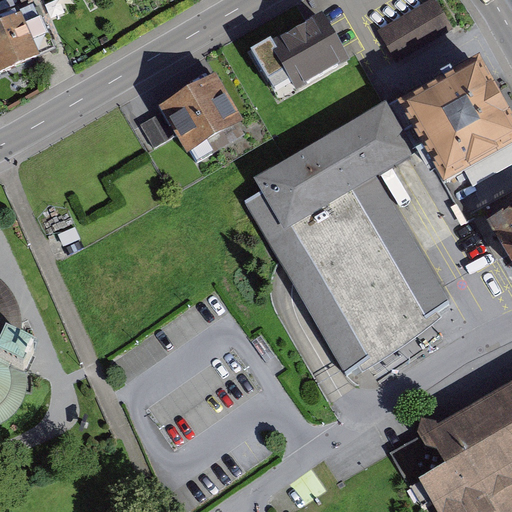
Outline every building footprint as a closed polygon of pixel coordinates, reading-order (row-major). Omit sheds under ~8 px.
[(442,0),(441,0),(386,31),(390,37),(404,63),(460,32),(442,0)] [(4,18),(0,19),(0,66),(3,74),(46,57),(28,14),(6,23),(4,18)] [(321,18),(252,54),(278,101),(349,65),(321,18)] [(454,188),(511,155),(511,98),(492,62),(409,108),(435,153),(454,188)] [(216,77),(159,109),(185,155),(242,124),(216,77)] [(298,165),(261,186),(269,199),(255,207),(300,283),(354,373),(399,346),(463,309),(387,181),(435,153),(409,108),(404,102),(298,165)] [(151,120),(141,126),(155,149),(175,137),(161,114),(151,120)] [(511,215),(498,224),(511,246),(511,215)] [(0,430),(17,422),(30,406),(35,391),(35,377),(45,351),(29,344),(30,326),(27,309),(18,294),(5,280),(0,277),(0,430)] [(427,438),(398,455),(415,491),(428,485),(443,511),(511,511),(511,389),(445,428),(442,424),(429,421),(425,434),(427,438)]
